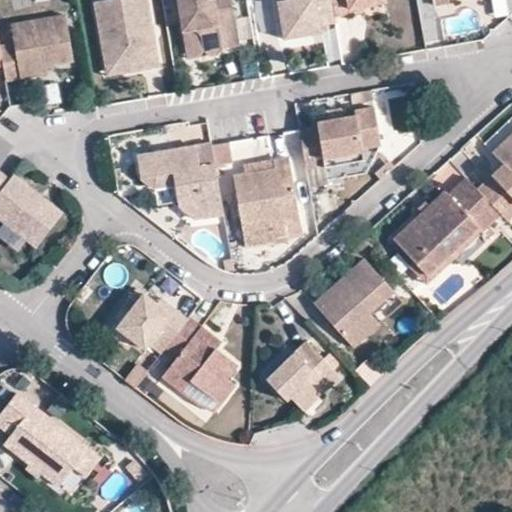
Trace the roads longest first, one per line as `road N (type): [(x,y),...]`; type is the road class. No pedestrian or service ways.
road 1 (residential): [(118,213),(80,172),(77,150),(104,122),(411,66),(451,78),(457,113),(446,135),(295,274),(232,288),(193,271)]
road 2 (tertiary): [(320,481),(511,291)]
road 3 (residential): [(320,481),(148,425)]
road 4 (residential): [(148,425),(22,329)]
road 5 (residential): [(118,213),(22,329)]
